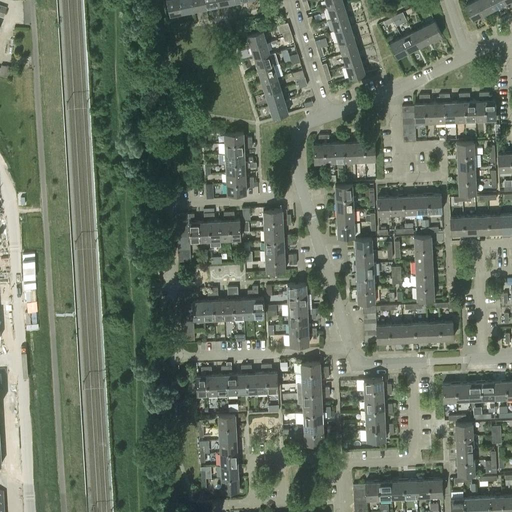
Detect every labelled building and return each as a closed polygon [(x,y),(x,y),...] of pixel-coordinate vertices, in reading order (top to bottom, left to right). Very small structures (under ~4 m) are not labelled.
[(166,0),(170,15),(182,12),(179,0),(166,0)] [(179,0),(182,12),(194,10),(192,0),(179,0)] [(192,0),(194,10),(206,8),(204,0),(192,0)] [(472,19),(484,13),(477,0),(473,0),(465,4),(472,19)] [(477,0),(484,13),(495,8),(490,0),(477,0)] [(413,5),(415,10),(423,6),(421,1),(413,5)] [(328,7),(331,18),(346,13),(343,2),(328,7)] [(391,16),(393,21),(401,17),(399,12),(391,16)] [(350,25),(346,13),(331,18),(335,30),(350,25)] [(423,26),(430,40),(442,34),(435,20),(423,26)] [(335,30),(338,42),(354,37),(350,25),(335,30)] [(420,46),(430,40),(423,26),(412,31),(420,46)] [(248,34),(251,46),(267,42),(263,29),(248,34)] [(409,51),(420,46),(412,31),(401,37),(409,51)] [(357,49),(354,37),(338,42),(342,54),(357,49)] [(397,57),(409,51),(401,37),(390,43),(397,57)] [(270,53),(267,42),(251,46),(255,58),(270,53)] [(361,61),(357,49),(342,54),(345,65),(361,61)] [(255,58),(259,70),(274,65),(270,53),(255,58)] [(364,73),(361,61),(345,65),(349,77),(364,73)] [(10,66),(1,65),(0,71),(0,75),(9,77),(10,68),(10,66)] [(277,77),(274,65),(259,70),(262,81),(277,77)] [(262,81),(266,93),(281,88),(277,77),(262,81)] [(285,100),(281,88),(266,93),(269,105),(285,100)] [(475,119),(485,119),(484,99),(474,100),(475,119)] [(495,99),(484,99),(485,119),(496,118),(495,99)] [(288,112),(285,100),(269,105),(273,117),(288,112)] [(455,120),(465,119),(464,100),(454,101),(455,120)] [(465,119),(475,119),(474,100),(464,100),(465,119)] [(425,121),(435,121),(434,101),(424,102),(425,121)] [(435,121),(445,120),(444,101),(434,101),(435,121)] [(445,120),(455,120),(454,101),(444,101),(445,120)] [(415,121),(425,121),(424,102),(414,102),(414,105),(414,111),(415,116),(415,121)] [(224,132),(225,142),(244,141),(243,131),(224,132)] [(355,160),(365,159),(364,140),(354,141),(355,160)] [(364,140),(365,159),(375,159),(375,140),(364,140)] [(244,151),(244,141),(225,142),(225,152),(244,151)] [(325,161),(335,161),(334,141),(324,142),(325,161)] [(335,161),(345,160),(344,141),(334,141),(335,161)] [(345,160),(355,160),(354,141),(344,141),(345,160)] [(457,154),(474,154),(474,141),(456,141),(457,154)] [(314,161),(325,161),(324,142),(314,142),(314,161)] [(226,162),(245,161),(244,151),(225,152),(226,162)] [(498,170),(511,169),(511,152),(498,152),(498,170)] [(457,154),(458,167),(475,166),(474,154),(457,154)] [(245,171),(245,161),(226,162),(226,172),(245,171)] [(475,179),(475,166),(458,167),(458,180),(475,179)] [(245,171),(226,172),(227,182),(246,181),(245,171)] [(476,192),(475,179),(458,180),(459,193),(476,192)] [(246,192),(246,181),(227,182),(227,193),(246,192)] [(335,184),(336,197),(353,196),(352,183),(335,184)] [(441,193),(428,194),(429,211),(442,210),(441,193)] [(404,212),(416,211),(415,194),(403,195),(404,212)] [(416,211),(429,211),(428,194),(415,194),(416,211)] [(390,196),(391,213),(404,212),(403,195),(390,196)] [(353,209),(353,196),(336,197),(336,210),(353,209)] [(377,196),(378,213),(391,213),(390,196),(377,196)] [(264,220),(283,219),(282,208),(263,209),(264,220)] [(336,210),(337,222),(354,222),(353,209),(336,210)] [(502,231),(511,230),(511,213),(501,214),(502,231)] [(488,214),(476,215),(476,232),(489,231),(488,214)] [(489,231),(502,231),(501,214),(488,214),(489,231)] [(451,233),(464,233),(463,215),(450,216),(451,233)] [(464,233),(476,232),(476,215),(463,215),(464,233)] [(240,218),(229,219),(230,238),(241,238),(240,218)] [(210,239),(220,239),(219,219),(209,220),(210,239)] [(220,239),(230,238),(229,219),(219,219),(220,239)] [(264,220),(264,230),(283,229),(283,219),(264,220)] [(190,240),(200,239),(199,220),(189,221),(189,225),(189,231),(190,236),(190,240)] [(200,239),(210,239),(209,220),(199,220),(200,239)] [(355,235),(354,222),(337,222),(338,235),(355,235)] [(284,239),(283,229),(264,230),(265,240),(284,239)] [(432,247),(431,234),(414,235),(414,248),(432,247)] [(355,251),(372,250),(372,237),(355,238),(355,251)] [(265,240),(265,250),(284,249),(284,239),(265,240)] [(414,248),(415,261),(432,260),(432,247),(414,248)] [(285,259),(284,249),(265,250),(266,259),(285,259)] [(355,251),(356,263),(373,263),(372,250),(355,251)] [(266,270),(285,269),(285,259),(266,259),(266,270)] [(433,272),(432,260),(415,261),(416,273),(433,272)] [(374,275),(373,263),(356,263),(357,276),(374,275)] [(416,273),(416,286),(433,285),(433,272),(416,273)] [(357,276),(357,288),(374,288),(374,275),(357,276)] [(287,283),(287,293),(307,293),(306,282),(287,283)] [(434,298),(433,285),(416,286),(417,299),(434,298)] [(375,301),(374,288),(357,288),(358,302),(362,301),(375,301)] [(307,303),(307,293),(287,293),(288,303),(307,303)] [(263,296),(253,297),(254,316),(264,315),(263,296)] [(233,298),(234,317),(244,316),(243,297),(233,298)] [(244,316),(254,316),(253,297),(243,297),(244,316)] [(224,317),(223,298),(213,299),(214,318),(224,317)] [(234,317),(233,298),(223,298),(224,317),(234,317)] [(203,299),(193,300),(193,303),(193,309),(193,315),(193,319),(194,319),(204,318),(203,299)] [(214,318),(213,299),(203,299),(204,318),(214,318)] [(288,303),(288,313),(307,313),(307,303),(288,303)] [(276,314),(276,304),(267,305),(268,314),(276,314)] [(308,323),(307,313),(288,313),(289,323),(308,323)] [(453,320),(439,321),(440,338),(453,337),(453,320)] [(415,339),(428,338),(427,321),(414,322),(415,339)] [(428,338),(440,338),(439,321),(427,321),(428,338)] [(402,340),(415,339),(414,322),(402,323),(402,340)] [(289,323),(289,333),(308,333),(308,323),(289,323)] [(377,341),(390,340),(389,323),(376,324),(376,329),(377,335),(377,340),(377,341)] [(390,340),(402,340),(402,323),(389,323),(390,340)] [(309,343),(308,333),(289,333),(290,344),(309,343)] [(301,361),(301,372),(320,371),(320,361),(301,361)] [(257,391),(267,390),(266,371),(256,372),(257,391)] [(277,371),(266,371),(267,390),(278,390),(277,371)] [(321,381),(320,371),(301,372),(302,382),(321,381)] [(237,392),(247,391),(246,372),(237,373),(237,392)] [(247,391),(257,391),(256,372),(246,372),(247,391)] [(217,393),(227,392),(227,373),(217,374),(217,393)] [(227,392),(237,392),(237,373),(227,373),(227,392)] [(197,394),(208,393),(207,374),(196,375),(197,394)] [(208,393),(217,393),(217,374),(207,374),(208,393)] [(364,379),(364,389),(383,388),(383,378),(364,379)] [(481,399),(494,398),(493,380),(481,381),(481,399)] [(494,398),(507,398),(506,380),(493,380),(494,398)] [(302,382),(302,392),(321,391),(321,381),(302,382)] [(469,399),(481,399),(481,381),(468,382),(469,399)] [(443,401),(456,400),(455,382),(442,383),(443,401)] [(456,400),(469,399),(468,382),(455,382),(456,400)] [(384,398),(383,388),(364,389),(365,399),(384,398)] [(322,401),(321,391),(302,392),(303,402),(322,401)] [(365,399),(365,409),(384,408),(384,398),(365,399)] [(303,402),(303,412),(322,411),(322,401),(303,402)] [(385,418),(384,408),(365,409),(366,419),(385,418)] [(323,421),(322,411),(303,412),(304,422),(323,421)] [(218,413),(219,427),(236,426),(235,413),(218,413)] [(366,419),(366,429),(385,428),(385,418),(366,419)] [(304,422),(304,432),(323,431),(323,421),(304,422)] [(455,422),(456,435),(473,435),(472,421),(455,422)] [(236,438),(236,426),(219,427),(219,439),(236,438)] [(386,439),(385,428),(366,429),(367,440),(386,439)] [(324,441),(323,431),(304,432),(305,442),(324,441)] [(473,447),(473,435),(456,435),(456,448),(473,447)] [(220,452),(237,451),(236,438),(219,439),(220,452)] [(456,448),(457,461),(474,460),(473,447),(456,448)] [(238,464),(237,451),(220,452),(220,464),(238,464)] [(475,473),(474,460),(457,461),(458,474),(475,473)] [(221,477),(238,476),(238,464),(220,464),(221,477)] [(239,489),(238,476),(221,477),(222,490),(239,489)] [(442,477),(429,478),(429,495),(442,494),(442,477)] [(417,496),(429,495),(429,478),(416,479),(417,496)] [(392,497),(404,496),(403,479),(391,480),(392,497)] [(404,496),(417,496),(416,479),(403,479),(404,496)] [(366,498),(379,498),(378,480),(365,481),(365,482),(365,488),(366,494),(366,498)] [(379,498),(392,497),(391,480),(378,480),(379,498)] [(511,494),(501,495),(502,511),(511,511),(511,494)] [(477,511),(489,511),(489,495),(476,496),(477,511)] [(489,511),(499,511),(502,511),(501,495),(489,495),(489,511)] [(464,511),(477,511),(476,496),(464,497),(464,511)] [(451,511),(464,511),(464,497),(451,497),(451,511)]
